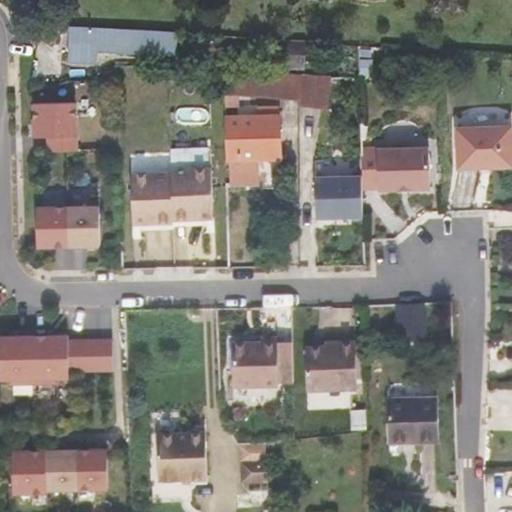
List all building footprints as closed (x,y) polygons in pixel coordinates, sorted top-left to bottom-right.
[(171,35),(147,34),(121,32),(121,30),(68,27),(66,61),(88,62),(89,51),(146,54),(170,56),(171,35)] [(304,69),(305,42),(273,40),(271,68),(304,69)] [(304,74),(302,74),(224,71),(225,97),(267,98),(299,101),(299,106),(328,109),(331,75),(304,74)] [(74,100),(32,101),(33,122),(33,131),(46,131),(47,150),(67,149),(75,149),(74,100)] [(279,157),(279,115),(225,116),(227,159),(229,159),(230,186),(231,186),(260,185),(259,158),(279,157)] [(511,136),(511,125),(456,127),(458,167),(511,164),(511,136)] [(393,146),(376,147),(378,188),(430,186),(428,145),(412,145),(408,141),(397,142),(393,146)] [(170,167),(170,170),(172,217),(211,215),(209,166),(170,167)] [(172,217),(170,170),(130,171),(132,221),(172,220),(172,217)] [(364,214),(362,174),(316,177),(318,216),(332,215),(334,213),(347,212),(349,215),(364,214)] [(99,202),(69,203),(69,241),(100,240),(99,202)] [(69,203),(37,203),(38,242),(69,241),(69,203)] [(428,341),(426,317),(425,317),(424,300),(395,302),(396,318),(394,318),(395,342),(428,341)] [(11,338),(0,337),(0,379),(7,380),(7,385),(31,385),(31,338),(11,338)] [(55,338),(31,338),(31,385),(56,385),(56,380),(67,380),(67,371),(67,344),(66,337),(55,338)] [(278,385),(277,337),(261,337),(261,341),(233,342),(233,386),(278,385)] [(327,345),(306,346),(308,390),(358,388),(356,340),(338,341),(339,345),(327,345)] [(96,343),(82,344),(82,371),(97,371),(96,343)] [(111,343),(96,343),(97,371),(112,370),(111,343)] [(82,344),(67,344),(67,371),(76,371),(82,371),(82,344)] [(439,441),(437,398),(387,399),(388,443),(439,441)] [(208,478),(206,431),(157,432),(158,480),(208,478)] [(106,445),(75,446),(76,485),(106,484),(106,445)] [(75,446),(44,447),(45,485),(76,485),(75,446)] [(44,447),(11,447),(12,489),(45,489),(45,485),(44,447)]
